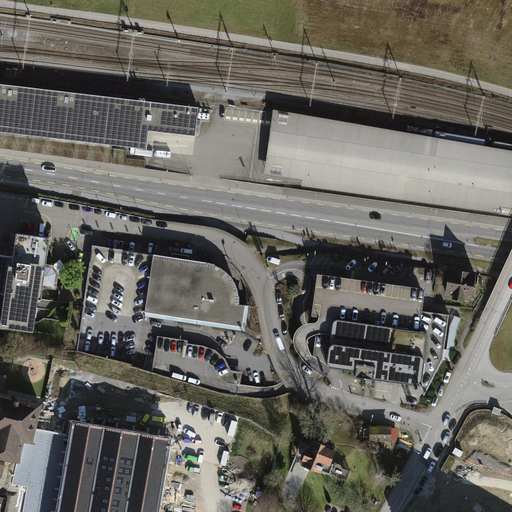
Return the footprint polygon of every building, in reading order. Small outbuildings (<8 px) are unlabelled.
[(0,84),(0,135),(147,153),(150,134),(198,139),(201,107),(0,84)] [(511,150),(272,110),(263,174),(301,180),(300,186),(502,213),(502,207),(511,208),(511,150)] [(0,298),(8,299),(4,327),(39,333),(52,241),(20,236),(16,258),(0,255),(0,298)] [(155,255),(146,313),(197,321),(206,263),(155,255)] [(197,321),(242,327),(245,306),(238,305),(237,292),(234,283),(226,271),(217,267),(206,263),(197,321)] [(475,272),(449,268),(444,296),(451,297),(451,299),(463,301),(464,299),(471,300),(475,272)] [(423,312),(426,291),(317,276),(311,317),(319,318),(313,357),(330,368),(355,372),(354,378),(372,381),(429,387),(442,361),(449,316),(423,312)] [(180,343),(160,336),(153,373),(237,398),(244,376),(231,372),(224,357),(214,351),(197,346),(180,343)] [(81,441),(78,452),(78,453),(109,461),(126,391),(94,384),(94,385),(80,382),(72,415),(86,418),(81,441)] [(0,457),(18,461),(23,439),(31,441),(33,430),(40,404),(0,394),(0,457)] [(395,427),(373,427),(374,442),(383,442),(383,448),(395,448),(395,427)] [(33,430),(31,441),(78,452),(81,441),(33,430)] [(311,443),(303,465),(346,482),(350,471),(331,464),(336,452),(311,443)] [(487,481),(450,458),(442,471),(459,481),(456,486),(477,498),(487,481)] [(69,493),(64,511),(86,511),(90,498),(69,493)] [(432,511),(453,511),(437,503),(432,511)]
